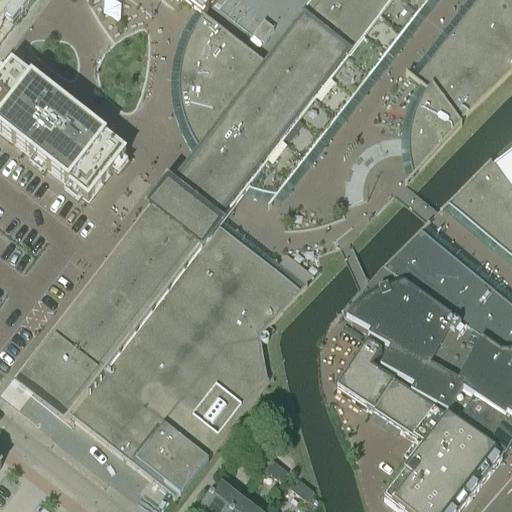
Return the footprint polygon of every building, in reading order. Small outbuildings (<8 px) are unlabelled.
[(54,339),(20,383),(70,422),(147,482),(173,502),(172,503),(172,504),(173,505),(267,384),(266,383),(258,340),(306,290),(305,289),(304,290),(296,285),(288,282),(279,280),(218,233),(212,228),(241,191),(247,193),(253,195),(258,196),(264,198),(270,199),(275,200),(270,207),(267,211),(268,212),(271,208),(279,197),(432,0),(317,0),(311,8),(297,27),(298,28),(266,69),(259,64),(193,13),(192,14),(199,19),(201,20),(194,30),(188,41),(184,52),(180,64),(178,75),(177,88),(177,100),(179,112),(181,123),(185,135),(190,146),(196,156),(197,158),(198,160),(199,161),(200,163),(201,164),(174,199),(61,345),(54,339)] [(174,0),(192,14),(193,13),(201,2),(210,9),(217,0),(174,0)] [(405,78),(404,79),(407,81),(425,95),(408,135),(407,158),(411,179),(405,185),(403,187),(404,188),(406,186),(460,127),(458,124),(511,72),(511,0),(479,0),(414,85),(407,80),(405,78)] [(11,71),(0,85),(0,140),(88,208),(126,159),(11,71)] [(511,150),(490,168),(506,189),(509,193),(511,196),(511,150)] [(475,233),(509,193),(506,189),(490,168),(489,166),(438,216),(439,217),(447,210),(475,233)] [(496,250),(511,230),(511,196),(509,193),(475,233),(496,250)] [(511,263),(511,230),(496,250),(511,263)] [(419,236),(381,274),(412,295),(420,300),(451,262),(420,237),(419,236)] [(472,279),(451,262),(420,300),(452,323),(471,301),(460,293),(472,279)] [(368,336),(366,340),(389,353),(379,371),(412,390),(409,396),(423,404),(445,417),(443,420),(461,394),(504,421),(506,418),(511,422),(511,357),(510,357),(500,356),(491,350),(465,332),(452,323),(438,313),(420,300),(412,295),(381,274),(368,288),(371,290),(377,289),(378,296),(377,296),(378,299),(376,300),(370,303),(364,307),(362,308),(356,313),(351,317),(345,323),(368,336)] [(492,296),(472,279),(460,293),(471,301),(481,309),(492,296)] [(491,350),(500,356),(510,357),(511,354),(511,312),(492,296),(481,309),(471,301),(452,323),(465,332),(491,350)] [(365,348),(336,393),(425,448),(383,503),(393,511),(461,511),(500,463),(500,462),(370,374),(379,357),(365,348)] [(504,421),(461,394),(443,420),(501,459),(502,460),(501,461),(503,463),(511,451),(511,422),(506,418),(504,421)] [(267,461),(251,449),(244,459),(260,471),(267,461)] [(287,477),(271,465),(264,474),(280,487),(287,477)] [(305,506),(313,497),(297,485),(289,494),(305,506)] [(235,511),(241,505),(220,488),(202,511),(235,511)]
